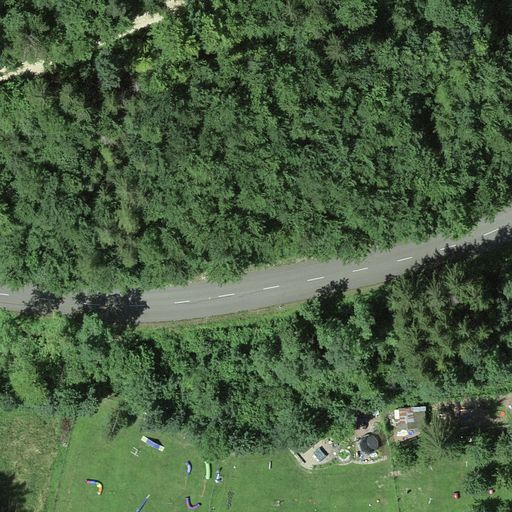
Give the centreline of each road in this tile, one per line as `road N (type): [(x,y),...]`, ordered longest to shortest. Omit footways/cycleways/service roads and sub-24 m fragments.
road 1 (tertiary): [(511,228),(305,285),(204,302),(98,309),(0,293)]
road 2 (track): [(179,0),(99,40),(0,74)]
